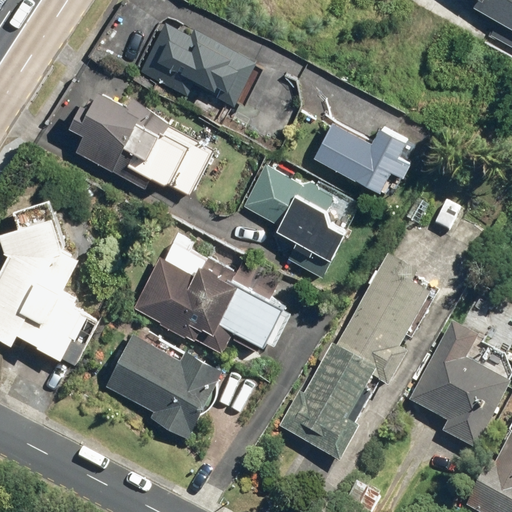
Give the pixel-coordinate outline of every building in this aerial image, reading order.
[(511,0),(475,0),(477,1),(474,6),(482,11),(479,17),(495,25),(490,34),(511,45),(511,0)] [(236,107),(259,62),(196,30),(192,36),(166,23),(141,71),(189,95),(194,86),(236,107)] [(120,163),(191,200),(215,150),(174,127),(136,97),(127,106),(101,92),(92,109),(84,104),(71,129),(86,137),(78,152),(115,172),(120,163)] [(335,122),(315,159),(382,194),(393,173),(405,179),(412,164),(401,159),(409,143),(382,128),(374,143),(335,122)] [(277,231),(334,262),(359,213),(266,165),(244,207),(280,226),(277,231)] [(15,211),(20,227),(0,233),(8,259),(0,273),(0,338),(14,346),(18,337),(77,368),(104,315),(63,294),(81,260),(65,252),(55,217),(51,201),(15,211)] [(268,344),(276,348),(294,314),(286,310),(287,308),(272,300),(283,280),(244,259),(238,270),(211,256),(210,258),(193,249),(196,242),(179,233),(165,258),(161,255),(133,308),(196,342),(197,341),(223,355),(235,332),(266,349),(268,344)] [(419,279),(389,263),(338,349),(335,347),(305,397),(301,395),(281,429),(342,467),(362,432),(357,430),(382,387),(390,392),(410,358),(402,353),(409,342),(413,345),(443,294),(418,281),(419,279)] [(481,340),(453,325),(410,404),(449,425),(443,435),(478,454),(511,390),(511,385),(469,362),(481,340)] [(182,361),(134,336),(107,387),(154,412),(151,418),(190,439),(226,373),(187,352),(182,361)] [(462,507),(470,511),(511,511),(511,442),(498,468),(487,462),(462,507)] [(374,511),(382,498),(358,485),(342,511),(374,511)]
